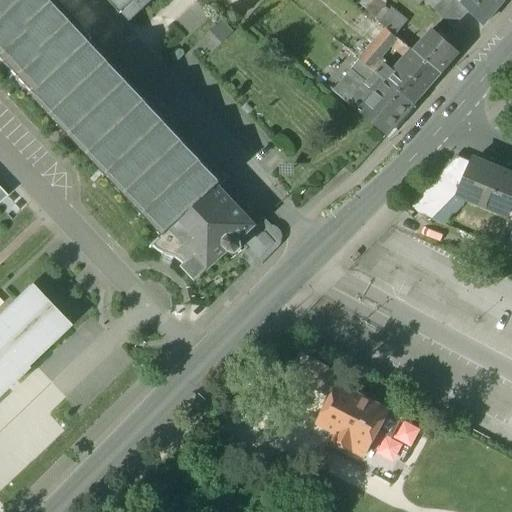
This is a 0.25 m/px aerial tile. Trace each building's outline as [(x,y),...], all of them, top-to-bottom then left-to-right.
[(225,179),(57,0),(0,0),(0,64),(162,237),(163,238),(171,231),(186,247),(182,252),(190,260),(183,267),(195,279),(206,268),(207,270),(227,251),(235,254),(240,249),(239,240),(243,237),(255,226),(218,186),(225,179)] [(108,0),(124,16),(125,15),(132,22),(154,1),(152,0),(108,0)] [(462,3),(458,0),(443,0),(434,10),(452,28),(469,10),(462,3)] [(504,0),(465,0),(462,3),(469,10),(484,25),(504,0)] [(406,21),(380,2),(370,15),(378,24),(385,30),(394,37),(406,21)] [(459,52),(432,29),(412,51),(441,73),(459,52)] [(385,30),(359,61),(371,70),(379,60),(391,46),(397,39),(394,37),(385,30)] [(412,52),(397,39),(391,46),(405,59),(412,52)] [(405,59),(391,46),(379,60),(384,65),(393,72),(405,59)] [(412,51),(412,52),(405,59),(393,72),(384,65),(376,74),(381,79),(385,82),(386,81),(414,104),(441,73),(412,51)] [(384,65),(379,60),(371,70),(376,74),(384,65)] [(352,71),(343,80),(351,87),(341,98),(358,113),(374,94),(370,91),(381,79),(376,74),(371,70),(359,61),(351,70),(352,71)] [(414,104),(386,81),(385,82),(381,79),(370,91),(374,94),(358,113),(386,136),(414,104)] [(456,157),(406,210),(431,220),(456,194),(458,195),(471,163),(456,157)] [(511,204),(511,180),(471,163),(458,195),(508,216),(509,211),(511,204)] [(263,234),(255,226),(243,237),(252,246),(242,256),(251,266),(274,243),(275,240),(274,237),(273,235),(270,233),(268,233),(265,233),(263,234)] [(171,231),(163,238),(162,237),(159,240),(148,249),(149,250),(151,248),(155,252),(162,256),(161,259),(171,264),(173,259),(179,264),(183,267),(190,260),(182,252),(186,247),(171,231)] [(30,291),(0,319),(0,387),(4,384),(7,388),(15,380),(11,376),(64,327),(30,291)] [(388,412),(339,386),(319,425),(329,430),(325,438),(352,452),(352,451),(364,457),(369,447),(374,450),(375,449),(383,453),(401,420),(387,412),(388,412)]
